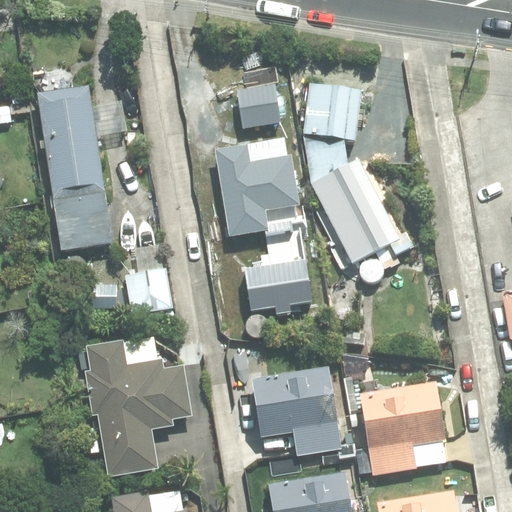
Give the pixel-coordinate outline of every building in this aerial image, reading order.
[(395,257),(412,249),(405,235),(397,240),(356,162),(346,167),(341,143),(353,144),(360,93),(309,86),(301,136),(305,156),(294,158),(299,188),(308,186),(350,266),(373,254),(383,274),(399,266),(395,257)] [(36,97),(60,254),(110,246),(86,89),(36,97)] [(10,107),(11,117),(30,113),(27,92),(9,94),(12,106),(10,107)] [(234,164),(237,187),(296,180),(293,159),(268,162),(265,140),(244,142),(246,162),(234,164)] [(267,202),(206,211),(213,252),(237,249),(240,269),(257,266),(254,245),(273,242),(267,202)] [(137,276),(124,278),(130,318),(172,310),(165,270),(161,271),(157,247),(133,251),(137,276)] [(278,259),(281,281),(297,279),(295,257),(278,259)] [(55,289),(38,292),(41,307),(58,303),(55,289)] [(511,292),(499,295),(507,342),(511,345),(511,292)] [(89,301),(88,315),(105,316),(106,303),(89,301)] [(95,418),(107,479),(156,471),(149,432),(172,428),(171,421),(190,418),(182,369),(161,372),(159,363),(124,369),(120,343),(84,349),(89,375),(83,375),(91,418),(95,418)] [(326,370),(250,382),(259,440),(291,435),(295,459),(339,453),(326,370)] [(443,465),(439,443),(444,443),(434,385),(358,397),(372,477),(443,465)] [(348,511),(342,475),(267,489),(270,511),(348,511)] [(111,501),(112,511),(148,511),(146,495),(111,501)] [(453,511),(451,495),(375,506),(376,511),(453,511)]
